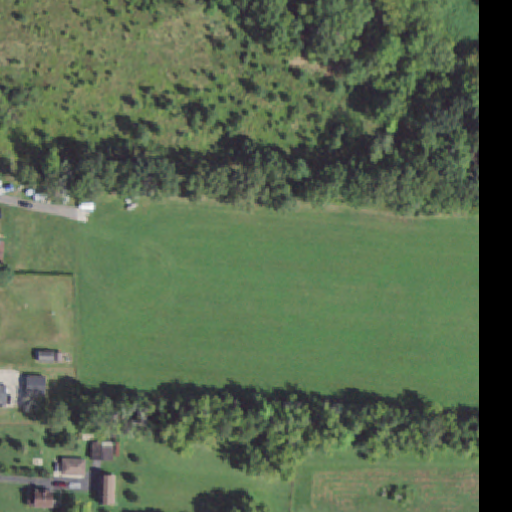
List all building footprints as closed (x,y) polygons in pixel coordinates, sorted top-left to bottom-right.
[(36,363),(36,352),(52,352),(51,363),(36,363)] [(24,395),(24,378),(43,378),(43,396),(24,395)] [(90,458),(90,447),(111,447),(111,459),(90,458)] [(82,473),(61,472),(62,460),(82,461),(82,473)] [(112,502),(98,501),(99,475),(122,476),(122,484),(112,484),(112,502)] [(25,509),(24,493),(52,491),(53,508),(25,509)]
